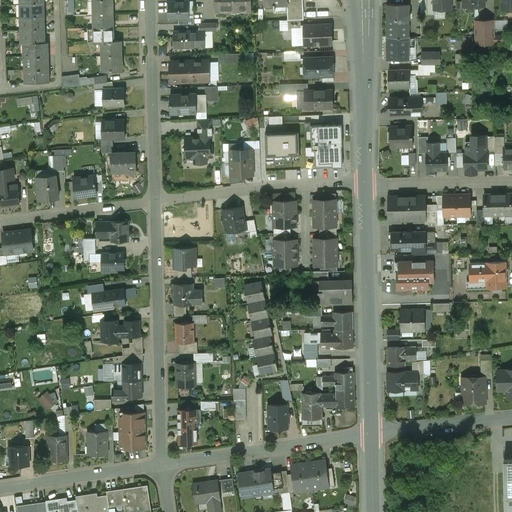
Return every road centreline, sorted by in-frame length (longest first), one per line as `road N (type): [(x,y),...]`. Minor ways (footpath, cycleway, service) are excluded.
road 1 (residential): [(153,203),(161,464)]
road 2 (tertiary): [(372,435),(365,184)]
road 3 (residential): [(161,464),(372,435)]
road 4 (residential): [(153,203),(365,184)]
road 5 (residential): [(150,0),(153,203)]
road 6 (tertiary): [(365,184),(360,0)]
road 7 (residential): [(0,488),(161,464)]
road 8 (residential): [(0,222),(153,203)]
road 9 (residential): [(365,184),(511,182)]
road 10 (residential): [(372,435),(511,418)]
